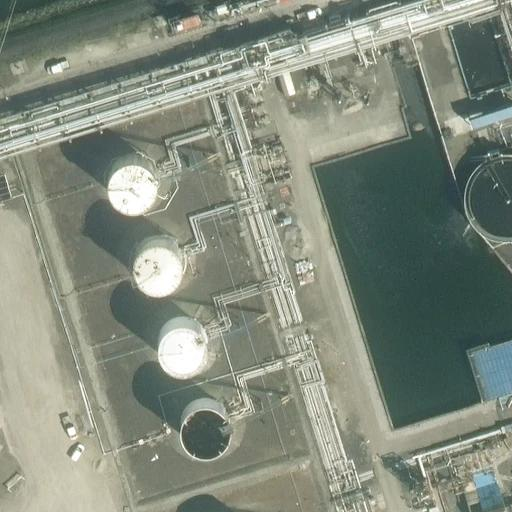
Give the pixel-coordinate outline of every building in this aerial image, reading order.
[(289,68),(276,72),(283,96),(296,92),(289,68)] [(476,110),(483,139),(511,132),(511,122),(507,103),(476,110)] [(159,174),(159,173),(159,168),(158,164),(153,156),(150,153),(145,150),(139,148),(136,148),(130,148),(125,149),(121,151),(116,155),(113,159),(110,162),(109,167),(108,172),(109,178),(109,182),(112,187),(115,191),(122,196),(128,198),(132,199),(138,199),(142,197),(147,196),(151,193),(155,188),(157,184),(159,179),(159,174)] [(0,201),(11,198),(4,173),(0,174),(0,201)] [(183,257),(183,256),(183,251),(181,246),(178,241),(176,238),(171,234),(166,232),(162,231),(157,230),(152,231),(147,233),(143,235),(139,239),(136,243),(134,247),(132,252),(132,257),(134,265),(136,270),(139,274),(146,279),(155,282),(163,281),(167,280),(170,279),(175,275),(178,271),(181,267),(183,262),(183,257)] [(208,338),(208,336),(207,327),(205,323),(202,319),(199,316),(194,313),(190,312),(185,311),(180,311),(175,312),(170,314),(165,317),(162,321),(159,326),(157,332),(157,336),(157,341),(159,346),(162,351),(164,354),(169,358),(173,360),(178,362),(182,362),(186,362),(192,360),(197,358),(200,355),(205,348),(207,343),(208,338)] [(511,393),(511,344),(474,356),(489,401),(511,393)] [(229,421),(229,420),(228,411),(226,407),(222,403),(219,399),(215,397),(210,395),(205,394),(199,395),(195,396),(190,398),(186,401),(183,406),(180,410),(178,416),(178,420),(178,425),(180,429),(184,437),(188,440),(192,443),(202,446),(207,446),(213,444),(216,443),(221,439),(224,436),(227,431),(229,426),(229,421)] [(509,453),(511,450),(511,424),(503,427),(507,439),(504,440),(509,453)]
